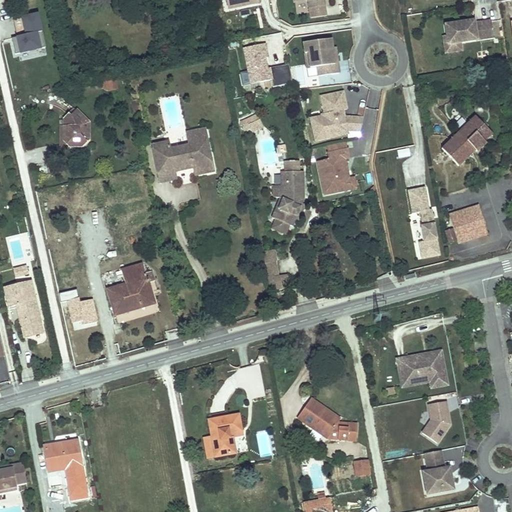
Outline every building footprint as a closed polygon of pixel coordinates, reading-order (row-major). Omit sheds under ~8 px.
[(222,0),(225,11),(258,5),(257,0),(222,0)] [(325,0),(296,0),(297,3),(310,2),(313,20),(328,18),(325,0)] [(15,37),(18,52),(42,47),(38,30),(42,29),(38,12),(22,16),(26,35),(15,37)] [(455,24),(444,26),(445,36),(447,45),(459,43),(492,38),(490,22),(473,24),(473,22),(459,24),(459,25),(455,26),(455,24)] [(447,45),(445,36),(442,36),(444,53),(460,51),(459,43),(447,45)] [(332,51),(331,42),(304,46),(305,56),(308,56),(310,71),(317,70),(319,79),(339,76),(338,66),(335,67),(332,51)] [(289,65),(269,68),(267,58),(269,57),(267,44),(265,44),(243,48),(250,84),(271,80),(272,86),(292,82),(289,65)] [(116,80),(103,83),(105,93),(118,90),(116,80)] [(359,135),(362,122),(343,120),(342,114),(342,113),(340,114),(339,109),(345,108),(342,96),(320,100),(324,117),(320,117),(321,120),(322,126),(311,128),(314,144),(347,137),(346,134),(359,135)] [(75,109),(64,120),(64,128),(65,141),(70,146),(82,147),(89,140),(89,123),(75,109)] [(257,114),(240,122),(245,132),(250,129),(252,133),(263,127),(257,114)] [(475,116),(442,149),(459,167),(475,151),(477,153),(487,143),(485,141),(492,134),(475,116)] [(322,126),(321,120),(310,122),(311,128),(322,126)] [(64,128),(60,129),(60,150),(67,150),(70,146),(65,141),(64,128)] [(166,143),(151,146),(159,183),(175,180),(173,173),(193,170),(194,177),(214,172),(205,131),(186,136),(188,147),(168,151),(166,143)] [(348,143),(327,147),(330,160),(317,162),(324,196),(357,190),(354,178),(350,179),(346,159),(351,158),(348,143)] [(411,156),(409,147),(396,149),(398,159),(411,156)] [(303,172),(281,172),(280,190),(283,190),(283,195),(281,195),(272,217),(276,219),(273,228),(286,233),(290,224),(292,225),(295,218),(301,205),(303,200),(303,172)] [(438,260),(430,215),(427,215),(423,192),(406,195),(410,219),(418,217),(420,230),(419,231),(421,246),(416,247),(419,264),(438,260)] [(301,205),(295,218),(299,220),(304,207),(301,205)] [(476,206),(446,215),(456,245),(485,236),(476,206)] [(122,228),(110,231),(112,238),(124,235),(122,228)] [(112,238),(96,243),(101,260),(129,253),(124,235),(112,238)] [(276,261),(274,250),(262,252),(264,263),(276,261)] [(288,287),(287,279),(288,276),(279,278),(276,261),(264,263),(267,279),(268,280),(269,291),(288,287)] [(27,265),(14,268),(16,277),(29,274),(27,265)] [(144,269),(131,273),(131,274),(123,276),(125,286),(108,291),(116,316),(154,304),(149,287),(146,279),(144,269)] [(154,277),(146,279),(149,287),(153,286),(152,283),(155,282),(154,277)] [(6,287),(5,287),(10,307),(17,305),(21,322),(25,321),(27,331),(40,328),(37,316),(40,316),(32,281),(6,287)] [(40,328),(27,331),(25,321),(21,322),(25,338),(44,333),(40,316),(37,316),(40,328)] [(446,384),(440,350),(427,353),(428,357),(423,358),(422,354),(395,359),(398,374),(414,372),(415,379),(428,377),(429,382),(430,387),(446,384)] [(400,387),(429,382),(428,377),(415,379),(414,372),(398,374),(400,387)] [(311,400),(297,420),(326,439),(347,442),(351,425),(340,421),(337,424),(324,415),(327,412),(311,400)] [(426,405),(429,420),(421,433),(436,443),(448,424),(444,402),(426,405)] [(340,421),(327,412),(324,415),(337,424),(340,421)] [(239,415),(208,420),(211,436),(214,456),(235,452),(233,437),(229,437),(229,431),(232,431),(242,429),(239,415)] [(354,443),(357,427),(351,425),(347,442),(354,443)] [(211,436),(203,437),(207,457),(214,456),(211,436)] [(79,448),(78,441),(69,443),(71,450),(79,448)] [(82,469),(79,448),(71,450),(69,443),(45,447),(49,473),(73,469),(73,471),(82,469)] [(446,470),(446,468),(443,469),(440,451),(424,454),(428,472),(425,472),(426,474),(429,492),(430,494),(450,490),(450,488),(446,470)] [(355,478),(370,474),(368,464),(364,466),(363,462),(352,465),(355,478)] [(0,487),(2,488),(2,489),(14,488),(13,482),(24,480),(21,464),(0,467),(1,470),(0,470),(0,487)] [(381,511),(379,501),(365,503),(366,511),(381,511)]
